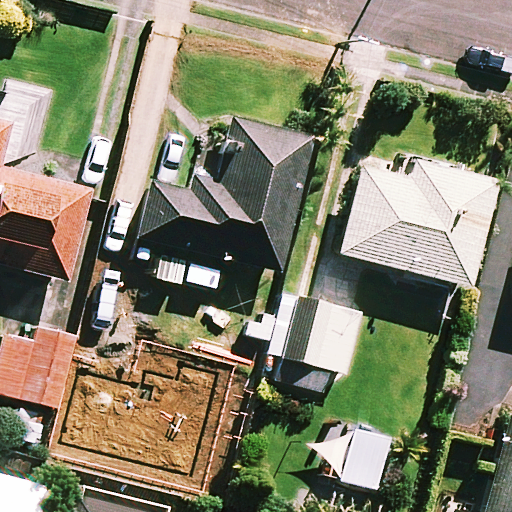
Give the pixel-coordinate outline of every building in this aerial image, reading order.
[(301,138),(214,118),(196,196),(140,182),(126,238),(269,272),(301,138)] [(484,180),(401,158),(398,167),(353,155),(328,253),(457,287),(484,180)] [(0,266),(56,281),(78,190),(0,171),(0,266)] [(127,263),(95,255),(79,312),(111,321),(127,263)] [(284,303),(275,301),(262,353),(275,356),(268,380),(315,393),(321,369),(335,373),(350,314),(286,297),(284,303)] [(113,329),(79,319),(63,374),(97,384),(113,329)] [(29,331),(26,344),(0,336),(0,395),(48,408),(65,340),(29,331)] [(477,507),(442,497),(437,511),(511,511),(511,420),(501,418),(477,507)] [(378,436),(343,430),(333,482),(368,488),(378,436)] [(133,511),(55,492),(49,511),(133,511)]
